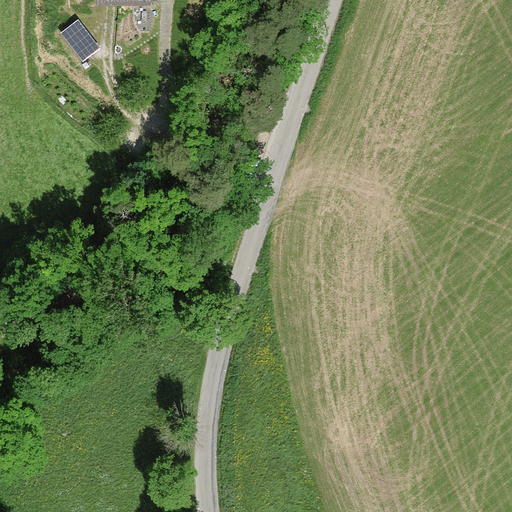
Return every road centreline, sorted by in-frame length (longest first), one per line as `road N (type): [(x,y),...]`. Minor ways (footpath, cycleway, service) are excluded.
road 1 (tertiary): [(331,0),(221,336),(206,430),(208,511)]
road 2 (track): [(0,318),(64,280),(266,196)]
